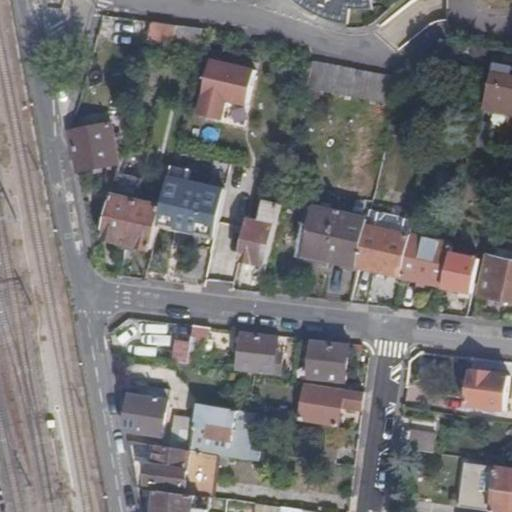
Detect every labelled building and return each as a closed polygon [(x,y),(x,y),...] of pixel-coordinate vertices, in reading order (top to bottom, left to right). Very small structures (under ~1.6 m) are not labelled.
[(140,21),(114,17),(111,31),(137,35),(140,21)] [(179,24),(153,20),(149,37),(174,43),(179,24)] [(193,26),(179,24),(174,43),(172,51),(198,56),(204,28),(193,26)] [(228,125),(232,108),(251,113),(261,70),(213,60),(200,119),(228,125)] [(391,76),(314,62),(308,89),(396,105),(402,78),(391,76)] [(485,107),(511,113),(511,76),(493,74),(485,107)] [(113,124),(73,131),(80,170),(120,163),(113,124)] [(481,124),(476,146),(489,149),(492,136),(487,135),(489,126),(481,124)] [(173,165),(164,204),(160,223),(189,229),(186,244),(215,245),(228,187),(189,179),(192,167),(189,167),(188,168),(173,165)] [(138,198),(113,193),(103,236),(128,242),(138,198)] [(164,204),(138,198),(128,242),(154,248),(160,223),(164,204)] [(261,221),(250,218),(241,258),(268,265),(282,203),(266,200),(261,221)] [(330,259),(358,266),(369,218),(345,212),(345,210),(341,210),(341,211),(311,205),(299,261),(328,267),(330,259)] [(369,218),(358,266),(402,276),(412,234),(416,218),(372,208),(369,218)] [(412,234),(402,276),(444,286),(452,251),(454,244),(412,234)] [(509,250),(492,246),(488,262),(481,294),(511,301),(511,260),(507,259),(509,250)] [(452,251),(444,286),(463,290),(473,292),(481,259),(452,251)] [(182,325),(157,322),(156,331),(181,334),(182,325)] [(190,366),(204,368),(210,328),(195,327),(194,336),(190,366)] [(151,360),(190,366),(194,336),(181,334),(156,331),(151,360)] [(276,375),(281,337),(245,332),(240,370),(276,375)] [(347,382),(351,345),(315,340),(310,378),(347,382)] [(468,406),(508,411),(511,377),(472,372),(468,406)] [(364,411),(367,394),(309,385),(303,422),(340,427),(343,407),(364,411)] [(127,421),(130,433),(165,439),(170,400),(131,393),(127,421)] [(237,429),(240,411),(199,405),(192,451),(221,456),(222,446),(224,433),(208,431),(209,424),(225,427),(237,429)] [(224,433),(225,427),(209,424),(208,431),(224,433)] [(413,435),(410,452),(433,455),(436,439),(413,435)] [(316,461),(338,465),(341,448),(319,444),(316,461)] [(221,456),(192,451),(160,446),(157,466),(152,466),(149,483),(185,488),(185,494),(199,496),(216,498),(221,456)] [(260,462),(262,452),(222,446),(221,456),(260,462)] [(493,511),(511,511),(511,471),(470,465),(463,507),(493,511)] [(197,508),(199,496),(185,494),(158,490),(156,511),(209,511),(210,511),(197,508)] [(302,511),(302,509),(256,503),(254,511),(302,511)]
